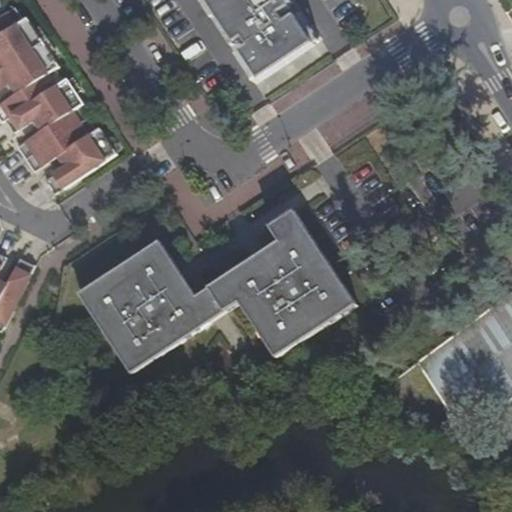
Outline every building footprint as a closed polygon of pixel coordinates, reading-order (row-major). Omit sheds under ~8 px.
[(206,0),(237,46),(244,41),(250,50),(243,56),(253,71),(307,36),(296,20),(287,26),(281,17),(290,11),(282,0),(206,0)] [(13,15),(0,22),(0,95),(9,89),(13,87),(20,97),(15,100),(0,110),(0,129),(1,130),(5,127),(14,140),(34,127),(38,124),(45,134),(41,137),(17,154),(34,179),(58,163),(63,160),(70,171),(66,174),(46,187),(55,201),(117,160),(100,135),(96,137),(80,113),(84,111),(67,85),(63,88),(55,77),(59,74),(25,25),(21,28),(13,15)] [(20,97),(13,87),(9,89),(15,100),(20,97)] [(45,134),(38,124),(34,127),(41,137),(45,134)] [(58,163),(66,174),(70,171),(63,160),(58,163)] [(243,303),(245,305),(281,359),(359,307),(295,210),(271,226),(281,242),(200,297),(162,241),(82,296),(135,375),(243,303)] [(0,336),(2,338),(35,271),(20,263),(7,290),(5,295),(0,292),(0,274),(6,262),(0,259),(0,336)] [(511,293),(415,364),(424,377),(460,431),(511,397),(511,293)]
